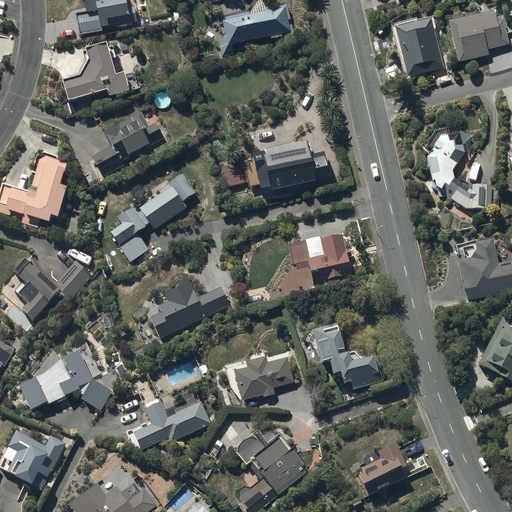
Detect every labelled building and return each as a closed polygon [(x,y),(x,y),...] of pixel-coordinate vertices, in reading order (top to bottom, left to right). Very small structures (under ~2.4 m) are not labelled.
[(75,15),(79,38),(103,33),(102,30),(138,24),(135,8),(128,10),(126,0),(83,0),(86,14),(75,15)] [(260,1),(251,15),(222,22),(226,40),(218,42),(222,59),(235,56),(233,49),(271,40),(271,42),(294,37),(288,7),(274,10),(260,1)] [(449,27),(459,65),(489,57),(488,52),(509,46),(502,18),(496,20),(495,14),(471,20),(471,17),(451,22),(452,26),(449,27)] [(395,33),(408,81),(444,69),(438,49),(443,48),(440,40),(436,41),(431,23),(425,25),(423,20),(414,23),(415,27),(395,33)] [(87,60),(78,76),(69,78),(70,83),(63,85),(68,106),(107,95),(109,100),(130,94),(129,93),(139,90),(134,74),(116,80),(111,60),(116,59),(113,49),(108,51),(107,48),(86,54),(87,60)] [(141,114),(104,134),(112,148),(92,159),(102,178),(129,164),(127,160),(165,140),(157,125),(149,129),(141,114)] [(463,158),(469,156),(463,135),(460,136),(460,134),(457,135),(454,127),(435,132),(427,146),(434,150),(431,155),(427,161),(435,190),(440,193),(436,200),(442,204),(446,198),(466,211),(492,211),(492,186),(472,186),(472,192),(455,182),(453,174),(463,158)] [(252,158),(264,203),(332,186),(326,160),(313,163),(308,144),(252,158)] [(39,164),(31,193),(2,186),(0,193),(0,215),(23,221),(22,226),(38,230),(40,224),(50,226),(51,220),(58,222),(66,191),(62,190),(68,165),(47,160),(39,164)] [(122,227),(111,235),(130,264),(149,252),(138,235),(150,227),(154,232),(187,210),(183,204),(196,196),(183,176),(169,185),(171,189),(139,210),(141,213),(137,216),(133,210),(118,220),(122,227)] [(321,239),(288,247),(293,266),(304,263),(311,291),(353,280),(348,259),(352,258),(350,251),(346,252),(343,239),(322,244),(321,239)] [(458,264),(468,304),(511,292),(511,256),(510,257),(511,262),(499,265),(493,242),(476,246),(477,252),(471,261),(458,264)] [(92,277),(75,263),(55,287),(26,262),(14,276),(28,287),(23,292),(19,288),(14,293),(19,297),(18,298),(28,307),(22,313),(34,324),(43,313),(46,315),(61,297),(69,304),(92,277)] [(151,319),(160,340),(230,308),(221,289),(198,300),(189,281),(175,287),(177,290),(165,296),(168,303),(158,308),(161,314),(151,319)] [(111,314),(102,316),(105,330),(114,328),(111,314)] [(511,322),(503,318),(478,367),(511,384),(511,322)] [(374,350),(346,358),(344,351),(346,351),(342,337),(339,338),(337,328),(313,334),(317,348),(319,348),(324,366),(330,364),(334,378),(341,376),(344,387),(352,385),(354,392),(383,383),(374,350)] [(0,376),(14,352),(15,350),(5,345),(4,346),(0,343),(0,376)] [(19,389),(31,414),(46,407),(47,409),(58,404),(58,406),(69,401),(68,399),(78,394),(83,397),(81,402),(102,413),(112,392),(93,383),(80,354),(61,363),(61,364),(44,379),(19,389)] [(237,398),(240,397),(242,404),(263,398),(263,400),(275,396),(274,390),(294,385),(288,361),(268,366),(267,362),(250,366),(249,363),(225,370),(230,390),(237,398)] [(171,445),(211,426),(201,405),(197,406),(191,393),(182,398),(185,403),(165,413),(162,405),(161,406),(158,399),(144,406),(147,413),(144,414),(148,423),(126,434),(132,446),(137,444),(142,453),(169,440),(171,445)] [(244,511),(260,511),(278,498),(278,499),(306,476),(303,472),(307,469),(279,435),(276,438),(274,436),(266,434),(262,437),(259,433),(253,438),(255,441),(254,441),(253,441),(252,441),(251,441),(250,441),(250,442),(249,442),(248,442),(247,443),(246,443),(245,444),(244,444),(244,445),(243,445),(243,446),(242,446),(242,447),(241,447),(241,448),(240,449),(240,450),(239,451),(239,452),(239,453),(239,454),(238,455),(238,456),(237,457),(246,468),(251,464),(259,474),(258,475),(263,480),(251,490),(244,490),(239,493),(239,501),(244,511)] [(42,493),(66,446),(51,438),(45,449),(17,434),(8,450),(9,451),(0,469),(0,470),(12,477),(12,478),(17,481),(16,482),(32,490),(33,488),(42,493)] [(369,499),(406,481),(402,472),(408,469),(396,446),(378,455),(381,461),(362,471),(364,476),(358,479),(369,499)] [(150,511),(157,507),(144,491),(128,503),(117,489),(106,497),(98,486),(69,508),(72,511),(150,511)]
